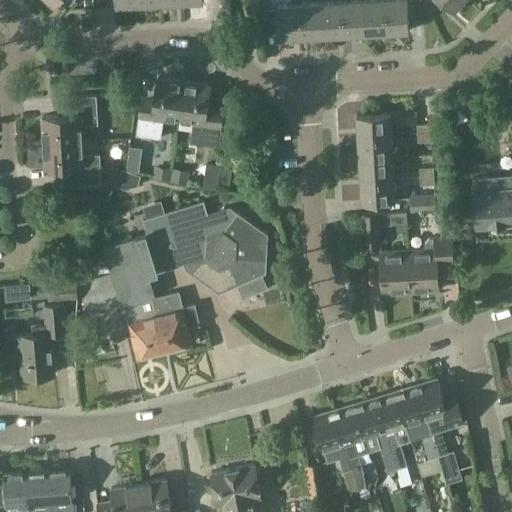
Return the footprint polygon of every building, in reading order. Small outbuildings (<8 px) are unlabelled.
[(344,34),(366,33),(363,0),(353,0),(342,1),(344,34)] [(363,0),(366,33),(387,32),(384,0),(363,0)] [(384,0),(387,32),(409,30),(406,0),(384,0)] [(443,0),(454,9),(462,0),(443,0)] [(321,36),(344,34),(342,1),(319,2),(321,36)] [(300,37),(321,36),(319,2),(298,3),(300,37)] [(278,38),(300,37),(298,3),(276,5),(276,9),(265,9),(266,34),(278,34),(278,38)] [(178,119),(184,81),(157,77),(153,104),(140,102),(136,134),(160,137),(163,117),(178,119)] [(184,81),(178,119),(193,121),(190,142),(218,145),(223,114),(206,111),(209,84),(184,81)] [(44,142),(82,140),(81,125),(98,124),(96,96),(59,98),(60,115),(42,116),(44,142)] [(416,134),(430,133),(429,104),(414,105),(416,134)] [(358,137),(391,135),(390,112),(356,114),(358,137)] [(430,133),(416,134),(416,143),(431,142),(430,133)] [(359,158),(392,156),(391,135),(358,137),(359,158)] [(82,140),(44,142),(45,167),(63,166),(64,185),(102,183),(100,153),(83,154),(82,140)] [(130,167),(156,170),(157,158),(132,154),(130,167)] [(360,180),(394,179),(392,156),(359,158),(360,180)] [(229,188),(232,168),(232,166),(221,164),(217,186),(229,188)] [(418,177),(432,176),(432,167),(418,168),(418,177)] [(117,185),(123,172),(115,169),(109,181),(117,185)] [(432,176),(418,177),(419,187),(433,186),(432,176)] [(394,179),(360,180),(361,201),(395,199),(394,179)] [(511,186),(473,190),(476,226),(511,222),(511,186)] [(411,211),(437,209),(436,195),(410,196),(411,211)] [(112,274),(122,304),(125,303),(155,294),(149,275),(148,273),(157,270),(187,260),(190,268),(220,290),(239,282),(242,290),(263,281),(259,273),(265,270),(266,238),(230,211),(207,219),(202,204),(165,215),(163,207),(148,212),(151,220),(146,221),(150,234),(151,236),(146,238),(133,243),(132,240),(105,249),(112,274)] [(451,209),(434,210),(435,219),(440,223),(451,223),(451,209)] [(364,247),(380,246),(378,213),(362,214),(364,247)] [(409,249),(411,290),(438,289),(437,264),(455,263),(453,236),(435,237),(436,247),(409,249)] [(382,292),(411,290),(409,249),(380,250),(382,292)] [(90,295),(82,301),(86,315),(122,304),(112,274),(93,279),(90,295)] [(54,300),(76,299),(76,280),(54,281),(54,300)] [(178,290),(151,297),(154,309),(157,309),(158,313),(154,314),(162,347),(190,340),(187,331),(194,329),(190,311),(183,312),(178,290)] [(125,303),(136,353),(162,347),(154,314),(158,313),(157,309),(154,309),(151,297),(125,303)] [(53,373),(50,334),(67,333),(64,303),(45,305),(46,332),(13,334),(14,350),(19,349),(21,375),(53,373)] [(447,451),(440,426),(464,419),(456,391),(442,395),(437,378),(416,385),(438,454),(447,451)] [(428,457),(438,454),(416,385),(396,391),(406,421),(416,418),(428,457)] [(410,436),(406,421),(396,391),(375,397),(385,428),(398,468),(406,466),(399,440),(410,436)] [(376,431),(385,428),(375,397),(354,404),(368,448),(380,445),(376,431)] [(369,449),(354,404),(333,410),(353,470),(361,467),(357,454),(369,449)] [(344,472),(352,469),(333,410),(313,416),(323,447),(327,462),(340,458),(344,472)] [(468,435),(451,439),(453,450),(471,447),(468,435)] [(240,511),(262,511),(254,464),(234,467),(237,485),(242,511),(240,511)] [(307,465),(312,496),(324,494),(320,464),(307,465)] [(48,468),(51,501),(58,500),(59,511),(73,511),(70,466),(48,468)] [(218,511),(240,511),(242,511),(237,485),(234,467),(211,472),(218,511)] [(41,511),(41,501),(51,501),(48,468),(27,470),(30,511),(41,511)] [(30,511),(27,470),(5,472),(5,477),(0,477),(0,504),(7,504),(7,511),(30,511)] [(139,482),(143,511),(171,511),(166,478),(139,482)] [(143,511),(139,482),(111,487),(115,511),(143,511)]
